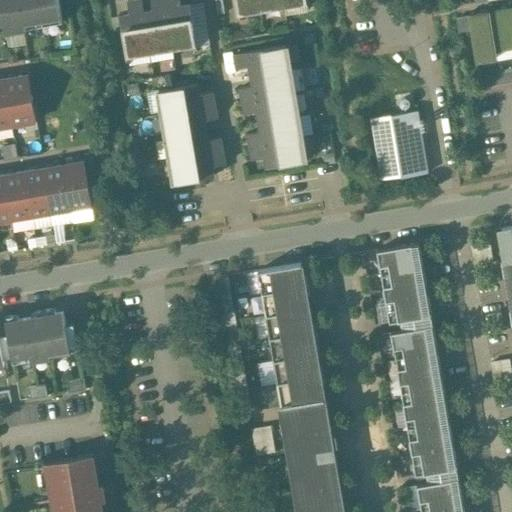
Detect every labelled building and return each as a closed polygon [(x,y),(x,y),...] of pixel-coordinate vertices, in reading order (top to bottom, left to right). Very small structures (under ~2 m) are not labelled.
[(0,0),(5,30),(63,20),(59,0),(0,0)] [(141,0),(128,0),(131,13),(120,15),(128,63),(129,62),(128,53),(149,49),(141,0)] [(164,0),(151,0),(153,9),(144,11),(142,0),(141,0),(149,49),(173,45),(164,0)] [(179,5),(178,0),(164,0),(173,45),(194,42),(196,51),(198,51),(190,3),(179,5)] [(259,0),(235,0),(239,20),(241,20),(239,10),(261,7),(259,0)] [(307,0),(283,0),(284,3),(301,0),(305,0),(307,9),(309,9),(307,0)] [(511,7),(488,11),(495,49),(511,45),(511,7)] [(488,11),(470,14),(470,15),(472,28),(477,59),(496,56),(495,49),(488,11)] [(470,15),(456,18),(459,30),(472,28),(470,15)] [(286,44),(235,52),(237,66),(250,64),(252,74),(290,67),(286,44)] [(290,67),(252,74),(254,84),(240,86),(243,99),(294,90),(290,67)] [(511,67),(499,70),(500,74),(488,76),(490,84),(511,80),(511,67)] [(28,74),(5,78),(12,124),(36,120),(28,74)] [(5,78),(0,78),(0,126),(12,124),(5,78)] [(197,82),(159,89),(163,112),(215,104),(212,91),(199,93),(197,82)] [(294,90),(243,99),(245,112),(258,109),(260,120),(298,113),(294,90)] [(215,104),(163,112),(167,135),(205,129),(204,119),(217,116),(215,104)] [(418,111),(372,118),(382,179),(402,176),(402,177),(428,173),(418,111)] [(298,113),(260,120),(262,130),(248,132),(250,145),(302,136),(298,113)] [(0,154),(43,152),(42,125),(21,126),(22,146),(0,147),(0,154)] [(205,129),(167,135),(171,158),(222,150),(220,137),(207,139),(205,129)] [(302,136),(250,145),(253,157),(266,155),(268,166),(306,160),(302,136)] [(222,150),(171,158),(175,182),(213,175),(211,164),(225,162),(222,150)] [(84,160),(64,164),(71,208),(92,205),(84,160)] [(64,164),(44,167),(52,211),(71,208),(64,164)] [(44,167),(25,170),(32,215),(52,211),(44,167)] [(25,170),(5,174),(13,218),(32,215),(25,170)] [(5,174),(0,174),(0,220),(13,218),(5,174)] [(511,225),(502,227),(507,259),(501,260),(504,275),(510,274),(511,285),(511,225)] [(465,511),(419,241),(377,248),(390,321),(400,319),(402,329),(391,330),(416,474),(426,472),(428,481),(417,483),(422,511),(465,511)] [(301,262),(258,269),(262,292),(305,285),(301,262)] [(305,285),(262,292),(266,314),(309,307),(305,285)] [(230,286),(221,287),(225,310),(234,308),(230,286)] [(32,315),(18,317),(18,314),(5,316),(13,362),(32,359),(50,356),(71,352),(71,351),(69,339),(63,310),(56,311),(55,307),(32,311),(32,315)] [(309,307),(266,314),(270,337),(313,329),(309,307)] [(313,329),(270,337),(274,359),(317,352),(313,329)] [(241,353),(237,331),(229,332),(233,355),(241,353)] [(77,338),(69,339),(71,351),(79,350),(77,338)] [(317,352),(274,359),(277,382),(320,374),(317,352)] [(320,374),(277,382),(281,405),(325,398),(320,374)] [(245,375),(236,377),(240,399),(249,398),(245,375)] [(84,377),(67,380),(69,391),(86,388),(84,377)] [(46,383),(29,386),(31,398),(48,395),(46,383)] [(9,389),(0,391),(0,403),(11,401),(9,389)] [(343,511),(325,398),(281,405),(284,419),(287,419),(290,431),(286,432),(291,462),(295,461),(297,474),(293,474),(298,504),(302,503),(303,511),(343,511)] [(270,425),(253,428),(257,452),(274,450),(270,425)] [(91,455),(48,463),(56,511),(100,511),(99,498),(102,497),(100,485),(96,485),(91,455)]
